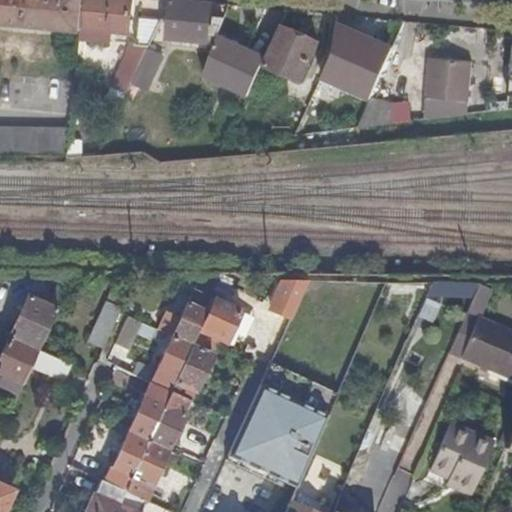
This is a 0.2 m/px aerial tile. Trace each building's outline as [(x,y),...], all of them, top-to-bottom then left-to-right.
[(0,0),(0,20),(80,29),(80,26),(82,0),(0,0)] [(82,0),(80,26),(128,31),(131,0),(82,0)] [(211,2),(191,0),(171,0),(168,37),(216,41),(219,33),(225,18),(211,17),(211,2)] [(150,45),(162,18),(139,16),(136,43),(150,45)] [(281,24),(266,56),(263,62),(301,80),(319,42),(281,24)] [(219,33),(216,41),(205,73),(248,95),(263,62),(266,56),(219,33)] [(375,88),(391,53),(354,37),(339,71),(375,88)] [(136,43),(135,53),(144,57),(148,49),(150,45),(136,43)] [(144,57),(132,83),(147,90),(164,56),(148,49),(144,57)] [(132,52),(120,77),(132,83),(144,57),(135,53),(132,52)] [(426,118),(469,114),(474,62),(430,59),(426,118)] [(369,101),(358,127),(393,123),(393,102),(371,97),(369,101)] [(0,157),(66,159),(68,129),(0,128),(0,157)] [(29,297),(10,337),(39,350),(72,278),(63,278),(50,307),(29,297)] [(88,342),(103,349),(119,313),(134,278),(117,278),(88,342)] [(221,280),(208,280),(202,294),(193,290),(187,304),(207,313),(213,299),(221,280)] [(303,293),(308,282),(291,281),(282,301),(296,308),(303,293)] [(474,298),(479,285),(432,284),(427,297),(474,298)] [(474,298),(450,354),(511,381),(511,330),(482,317),(493,292),(479,285),(474,298)] [(213,299),(207,313),(199,331),(209,335),(227,343),(241,312),(213,299)] [(207,313),(187,304),(186,304),(171,337),(191,347),(199,331),(207,313)] [(142,324),(127,317),(114,344),(130,351),(142,324)] [(199,331),(191,347),(171,393),(190,402),(195,393),(196,393),(212,357),(201,352),(209,335),(199,331)] [(39,350),(10,337),(0,358),(0,386),(18,395),(39,350)] [(191,347),(171,337),(154,376),(150,383),(171,393),(191,347)] [(63,381),(70,365),(46,354),(39,370),(63,381)] [(150,383),(154,376),(136,368),(132,375),(150,383)] [(267,370),(223,468),(274,490),(276,484),(296,493),(336,399),(267,370)] [(128,432),(149,441),(171,393),(150,383),(128,432)] [(149,441),(169,450),(174,438),(177,431),(190,402),(171,393),(149,441)] [(0,410),(0,427),(3,429),(10,415),(0,410)] [(458,481),(455,486),(472,494),(495,442),(452,423),(430,469),(450,477),(458,481)] [(375,444),(404,454),(409,438),(381,428),(375,444)] [(184,435),(177,431),(174,438),(182,441),(184,435)] [(105,482),(126,492),(149,441),(128,432),(112,469),(111,469),(105,482)] [(145,501),(169,450),(149,441),(126,492),(145,501)] [(447,483),(455,486),(458,481),(450,477),(447,483)] [(86,511),(116,511),(126,492),(105,482),(102,481),(95,496),(94,495),(86,511)] [(0,491),(11,496),(13,492),(0,486),(0,491)] [(0,511),(4,511),(11,496),(0,491),(0,511)] [(141,511),(147,502),(145,501),(126,492),(116,511),(141,511)] [(311,511),(292,503),(288,511),(311,511)]
